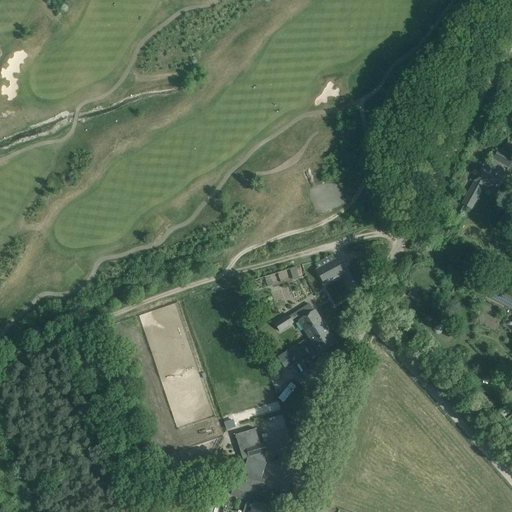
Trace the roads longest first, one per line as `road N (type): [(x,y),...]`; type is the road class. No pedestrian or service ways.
road 1 (unclassified): [(365,315),(511,33)]
road 2 (unclassified): [(511,478),(365,315)]
road 3 (unclassified): [(296,511),(365,315)]
